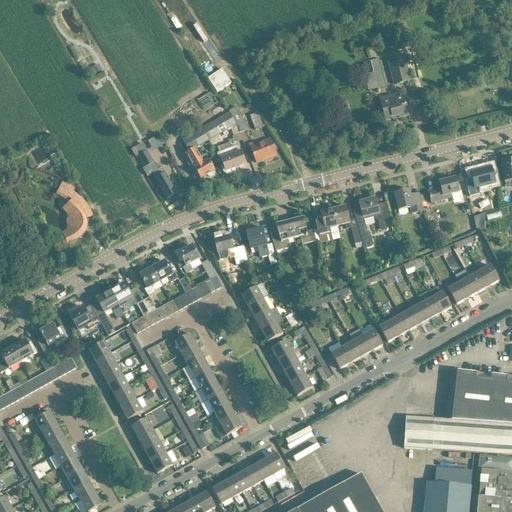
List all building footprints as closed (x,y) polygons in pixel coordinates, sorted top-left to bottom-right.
[(396,27),(400,43),(410,40),(406,24),(396,27)] [(388,60),(392,75),(394,85),(409,81),(407,71),(403,56),(388,60)] [(378,60),(370,62),(378,90),(385,88),(378,60)] [(208,79),(217,93),(231,84),(222,70),(208,79)] [(380,116),(384,115),(385,120),(407,114),(403,98),(395,100),(395,97),(381,101),(382,105),(378,106),(376,108),(376,110),(377,114),(378,115),(380,116)] [(236,124),(238,129),(240,133),(248,130),(245,123),(247,122),(244,115),(242,116),(235,107),(229,111),(230,114),(234,118),(234,119),(236,124)] [(229,114),(203,129),(210,140),(236,125),(229,114)] [(250,117),(256,131),(264,127),(258,114),(250,117)] [(210,140),(203,129),(183,141),(189,152),(185,154),(189,159),(186,161),(192,170),(194,169),(200,180),(207,176),(208,177),(210,177),(215,175),(215,173),(214,172),(215,171),(210,164),(208,160),(201,164),(193,150),(210,140)] [(259,148),(257,142),(249,145),(256,164),(276,156),(273,147),(271,143),(259,148)] [(246,165),(239,146),(217,154),(220,161),(221,160),(225,173),(246,165)] [(146,151),(137,156),(145,168),(143,169),(147,177),(152,174),(158,170),(154,163),(146,151)] [(511,160),(511,161),(511,158),(501,161),(502,173),(504,173),(504,183),(505,183),(505,186),(511,185),(511,160)] [(152,174),(162,191),(164,194),(163,195),(163,196),(164,196),(167,200),(177,194),(169,180),(169,179),(168,179),(162,168),(152,174)] [(472,180),(465,182),(469,197),(479,195),(478,188),(495,184),(491,169),(471,174),(472,180)] [(428,192),(431,202),(431,204),(452,198),(451,195),(459,193),(455,179),(439,183),(441,189),(428,192)] [(65,195),(67,196),(72,190),(70,188),(68,187),(65,186),(63,185),(60,192),(62,193),(63,194),(65,195)] [(394,194),(396,204),(398,212),(410,208),(412,215),(424,211),(420,196),(411,198),(409,190),(394,194)] [(358,230),(362,243),(365,254),(367,253),(366,249),(372,248),(373,246),(370,234),(367,232),(364,221),(373,218),(378,221),(378,222),(384,220),(390,219),(389,214),(387,205),(377,207),(375,199),(365,202),(363,200),(362,203),(359,203),(360,210),(354,212),(358,230)] [(85,221),(84,219),(83,218),(83,216),(82,214),(81,212),(80,211),(78,209),(77,208),(76,206),(74,205),(73,204),(72,203),(65,209),(66,210),(67,210),(68,211),(69,212),(69,213),(70,214),(71,215),(72,216),(72,217),(72,218),(73,219),(73,221),(73,222),(73,223),(73,224),(73,225),(72,227),(71,228),(71,230),(70,231),(69,232),(67,233),(66,234),(65,235),(64,235),(68,243),(69,242),(69,243),(72,242),(75,240),(77,238),(79,237),(80,236),(82,234),(83,232),(84,230),(85,228),(85,226),(85,224),(85,221)] [(345,207),(333,210),(337,227),(345,225),(347,230),(351,229),(345,207)] [(320,213),(321,215),(314,217),(315,223),(320,241),(327,239),(326,236),(331,235),(331,236),(339,234),(337,227),(333,210),(320,213)] [(303,218),(289,221),(294,239),(300,237),(302,245),(318,241),(316,230),(307,233),(303,218)] [(426,220),(420,222),(422,229),(428,227),(426,220)] [(294,239),(289,221),(276,225),(277,232),(276,234),(275,233),(271,234),(275,252),(290,248),(288,240),(294,239)] [(262,229),(246,233),(250,249),(257,247),(260,257),(268,255),(262,229)] [(358,230),(352,232),(355,245),(362,243),(358,230)] [(233,250),(231,240),(230,237),(214,241),(218,254),(228,252),(230,259),(234,258),(236,266),(248,263),(243,247),(233,250)] [(470,239),(462,242),(464,247),(473,244),(470,239)] [(464,247),(462,242),(454,246),(456,251),(464,247)] [(201,265),(199,260),(192,247),(187,250),(185,247),(174,253),(180,263),(183,261),(186,267),(183,268),(186,275),(193,271),(192,270),(201,265)] [(449,248),(440,252),(442,256),(451,253),(449,248)] [(442,256),(440,252),(432,255),(434,260),(442,256)] [(275,256),(269,257),(271,266),(273,265),(275,275),(279,273),(277,264),(275,256)] [(421,260),(412,263),(414,268),(423,265),(421,260)] [(208,261),(201,265),(210,280),(216,277),(208,261)] [(165,262),(153,269),(160,282),(167,278),(170,284),(177,280),(174,274),(172,275),(165,262)] [(414,268),(412,263),(404,267),(408,275),(416,272),(414,268)] [(490,266),(480,272),(488,288),(499,282),(490,266)] [(160,282),(153,269),(140,276),(147,289),(144,290),(148,296),(155,292),(152,287),(160,282)] [(399,269),(390,272),(392,277),(401,274),(399,269)] [(392,277),(390,272),(382,276),(385,285),(394,281),(392,277)] [(480,272),(469,278),(478,294),(488,288),(480,272)] [(210,280),(216,291),(222,288),(216,277),(210,280)] [(272,280),(279,291),(283,289),(277,277),(272,280)] [(187,293),(192,291),(185,278),(179,282),(186,294),(187,293)] [(377,278),(368,281),(370,286),(379,283),(377,278)] [(469,278),(458,284),(467,299),(478,294),(469,278)] [(210,280),(205,283),(212,294),(216,291),(210,280)] [(370,286),(368,281),(360,285),(362,290),(370,286)] [(205,283),(201,286),(207,296),(212,294),(205,283)] [(124,284),(111,292),(120,308),(126,304),(125,302),(132,298),(124,284)] [(467,299),(458,284),(448,290),(456,305),(467,299)] [(201,286),(196,288),(202,299),(207,296),(201,286)] [(196,288),(192,291),(198,301),(202,299),(196,288)] [(241,296),(248,308),(264,300),(257,288),(241,296)] [(279,291),(285,303),(290,301),(283,289),(279,291)] [(348,290),(339,294),(341,299),(350,295),(348,290)] [(192,291),(187,293),(193,304),(198,301),(192,291)] [(101,323),(108,337),(115,333),(106,316),(105,314),(111,310),(115,317),(122,313),(119,308),(120,308),(111,292),(96,300),(100,306),(94,310),(101,323)] [(187,293),(186,294),(183,296),(189,306),(193,304),(187,293)] [(443,293),(432,299),(440,314),(451,308),(443,293)] [(341,299),(339,294),(331,297),(333,302),(341,299)] [(183,296),(178,298),(184,309),(189,306),(183,296)] [(150,298),(144,301),(151,313),(155,311),(157,310),(150,298)] [(178,298),(173,301),(179,312),(184,309),(178,298)] [(326,299),(317,303),(319,308),(328,304),(326,299)] [(432,299),(421,305),(430,320),(440,314),(432,299)] [(248,308),(254,320),(270,311),(264,300),(248,308)] [(146,316),(150,314),(151,313),(144,301),(143,301),(144,301),(138,305),(145,317),(146,316)] [(173,301),(169,303),(175,314),(179,312),(173,301)] [(285,303),(292,315),(296,312),(290,301),(285,303)] [(169,303),(164,306),(170,317),(175,314),(169,303)] [(319,308),(317,303),(309,306),(311,311),(319,308)] [(421,305),(411,310),(419,326),(430,320),(421,305)] [(164,306),(159,309),(165,319),(170,317),(164,306)] [(101,323),(94,310),(93,310),(94,312),(88,316),(83,308),(69,316),(78,331),(87,326),(89,330),(101,323)] [(159,309),(157,310),(155,311),(161,322),(165,319),(159,309)] [(411,310),(400,316),(409,332),(419,326),(411,310)] [(155,311),(151,313),(150,314),(156,324),(161,322),(155,311)] [(254,320),(261,332),(276,323),(270,311),(254,320)] [(296,312),(292,315),(298,327),(303,324),(296,312)] [(150,314),(146,316),(151,327),(156,324),(150,314)] [(146,316),(145,317),(141,319),(147,329),(151,327),(146,316)] [(400,316),(390,322),(398,338),(409,332),(400,316)] [(141,319),(136,321),(142,332),(147,329),(141,319)] [(142,332),(136,321),(131,324),(137,335),(142,332)] [(398,338),(390,322),(379,328),(388,344),(398,338)] [(276,323),(261,332),(267,343),(283,335),(276,323)] [(56,348),(69,341),(61,328),(62,330),(57,332),(53,325),(40,332),(43,338),(37,341),(45,355),(51,351),(48,347),(54,344),(56,348)] [(125,330),(132,343),(136,340),(129,328),(125,330)] [(302,333),(309,345),(313,343),(307,331),(302,333)] [(374,331),(363,337),(372,352),(382,346),(374,331)] [(175,343),(181,355),(197,347),(190,335),(180,341),(175,343)] [(363,337),(353,343),(361,358),(372,352),(363,337)] [(132,343),(138,354),(143,352),(136,340),(132,343)] [(25,341),(13,347),(21,362),(33,355),(31,351),(34,349),(31,343),(27,345),(25,341)] [(89,351),(95,363),(111,354),(104,342),(89,351)] [(271,350),(278,362),(293,354),(287,342),(271,350)] [(309,345),(315,357),(320,354),(313,343),(309,345)] [(353,343),(342,349),(351,364),(361,358),(353,343)] [(157,346),(147,351),(152,360),(156,358),(156,359),(162,356),(157,346)] [(3,359),(0,360),(0,373),(0,374),(21,362),(13,347),(1,354),(3,359)] [(181,355),(188,367),(203,358),(197,347),(181,355)] [(351,364),(342,349),(331,355),(340,370),(351,364)] [(138,354),(145,366),(149,363),(143,352),(138,354)] [(95,363),(102,374),(118,366),(111,354),(95,363)] [(278,362),(284,374),(300,365),(293,354),(278,362)] [(315,357),(322,369),(326,366),(320,354),(315,357)] [(39,359),(46,371),(52,368),(46,356),(39,359)] [(71,358),(66,361),(72,372),(77,369),(71,358)] [(152,360),(156,369),(161,367),(156,359),(156,358),(152,360)] [(188,367),(194,378),(210,370),(203,358),(188,367)] [(66,361),(62,364),(67,374),(72,372),(66,361)] [(145,366),(151,377),(156,375),(149,363),(145,366)] [(62,364),(57,366),(63,377),(67,374),(62,364)] [(284,374),(291,385),(306,377),(300,365),(284,374)] [(57,366),(52,369),(58,379),(63,377),(57,366)] [(102,374),(108,386),(124,377),(118,366),(102,374)] [(326,366),(322,369),(317,371),(323,383),(332,378),(326,366)] [(156,369),(163,381),(167,378),(161,367),(156,369)] [(52,369),(47,372),(53,382),(58,379),(52,369)] [(194,378),(201,390),(216,381),(210,370),(194,378)] [(511,378),(452,371),(446,421),(406,418),(404,449),(511,456),(511,378)] [(47,372),(43,374),(48,385),(53,382),(47,372)] [(43,374),(38,377),(44,387),(48,385),(43,374)] [(151,377),(158,389),(162,386),(156,375),(151,377)] [(38,377),(33,379),(39,390),(44,387),(38,377)] [(108,386),(115,398),(130,389),(124,377),(108,386)] [(306,377),(291,385),(297,397),(313,389),(306,377)] [(163,381),(169,392),(173,390),(167,378),(163,381)] [(33,379),(28,382),(34,393),(39,390),(33,379)] [(201,390),(207,402),(223,393),(216,381),(201,390)] [(28,382),(24,385),(30,395),(34,393),(28,382)] [(24,385),(19,387),(25,398),(30,395),(24,385)] [(162,386),(158,389),(164,400),(169,398),(162,386)] [(19,387),(14,390),(20,400),(25,398),(19,387)] [(115,398),(121,409),(137,400),(130,389),(115,398)] [(14,390),(10,393),(15,403),(20,400),(14,390)] [(169,392),(176,404),(180,402),(173,390),(169,392)] [(10,393),(5,395),(11,406),(15,403),(10,393)] [(207,402),(214,413),(229,405),(223,393),(207,402)] [(5,395),(0,398),(6,408),(11,406),(5,395)] [(137,400),(121,409),(128,421),(143,412),(137,400)] [(176,404),(182,415),(186,413),(180,402),(176,404)] [(168,407),(175,419),(179,417),(172,405),(168,407)] [(214,413),(220,425),(235,416),(229,405),(214,413)] [(35,421),(41,433),(57,424),(50,412),(35,421)] [(182,415),(189,427),(192,425),(186,413),(182,415)] [(27,423),(34,419),(32,415),(25,419),(27,423)] [(235,416),(220,425),(227,437),(242,428),(235,416)] [(175,419),(181,431),(185,429),(179,417),(175,419)] [(131,428),(138,440),(153,431),(147,419),(131,428)] [(41,433),(48,444),(63,436),(57,424),(41,433)] [(189,427),(195,439),(199,436),(192,425),(189,427)] [(185,439),(187,443),(192,440),(185,429),(181,431),(183,434),(185,439)] [(0,430),(0,437),(4,444),(8,442),(2,430),(0,430)] [(138,440),(144,451),(160,443),(153,431),(138,440)] [(8,435),(15,447),(19,445),(13,433),(8,435)] [(199,436),(195,439),(201,450),(209,446),(203,434),(199,436)] [(48,444),(54,456),(70,447),(63,436),(48,444)] [(192,440),(187,443),(194,454),(198,452),(192,440)] [(4,444),(10,455),(14,453),(8,442),(4,444)] [(144,451),(151,463),(166,454),(160,443),(144,451)] [(15,447),(21,459),(26,457),(19,445),(15,447)] [(54,456),(61,468),(76,459),(70,447),(54,456)] [(10,455),(17,467),(21,465),(14,453),(10,455)] [(166,454),(151,463),(157,475),(173,466),(166,454)] [(276,455),(265,460),(274,476),(285,470),(276,455)] [(477,509),(477,511),(511,511),(511,493),(511,490),(511,458),(479,456),(479,466),(478,471),(481,471),(478,497),(477,509)] [(21,459),(28,471),(32,468),(26,457),(21,459)] [(61,468),(67,479),(83,471),(76,459),(61,468)] [(265,460),(255,466),(263,482),(274,476),(265,460)] [(21,465),(17,467),(23,479),(27,477),(21,465)] [(255,466),(244,472),(253,488),(263,482),(255,466)] [(28,471),(34,482),(39,480),(32,468),(28,471)] [(434,483),(426,483),(423,511),(467,511),(472,472),(436,468),(434,483)] [(67,479),(74,491),(89,482),(83,471),(67,479)] [(244,472),(234,478),(242,494),(253,488),(244,472)] [(381,511),(361,475),(296,511),(381,511)] [(234,478),(223,484),(232,500),(242,494),(234,478)] [(34,482),(41,494),(45,491),(39,480),(34,482)] [(74,491),(80,502),(96,494),(89,482),(74,491)] [(27,485),(34,498),(37,495),(30,483),(27,485)] [(232,500),(223,484),(212,490),(221,505),(232,500)] [(291,489),(283,494),(286,498),(294,494),(291,489)] [(41,494),(47,505),(52,503),(45,491),(41,494)] [(206,493),(196,499),(203,511),(209,511),(215,509),(206,493)] [(96,494),(80,502),(85,511),(90,511),(102,506),(96,494)] [(286,498),(283,494),(275,498),(278,503),(286,498)] [(34,498),(40,509),(44,507),(37,495),(34,498)] [(0,500),(0,511),(7,511),(12,509),(6,497),(0,500)] [(203,511),(196,499),(185,505),(189,511),(203,511)] [(271,501),(262,505),(265,510),(273,505),(271,501)] [(47,505),(50,511),(56,511),(52,503),(47,505)]
